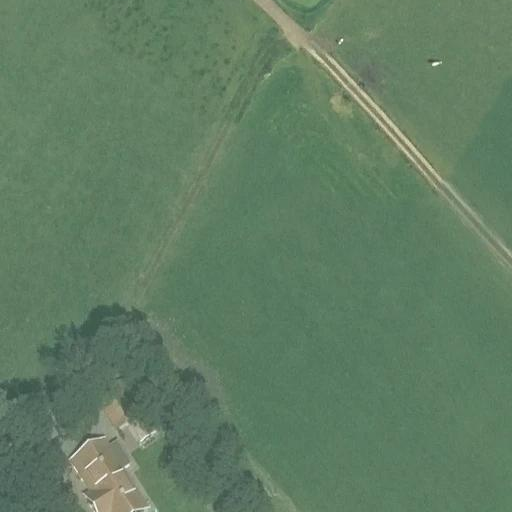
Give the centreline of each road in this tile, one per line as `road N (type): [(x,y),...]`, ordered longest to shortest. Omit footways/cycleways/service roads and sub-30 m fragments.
road 1 (track): [(293,27),(259,65),(114,339)]
road 2 (track): [(263,0),(511,259)]
road 3 (unclassified): [(0,456),(86,383),(114,339)]
